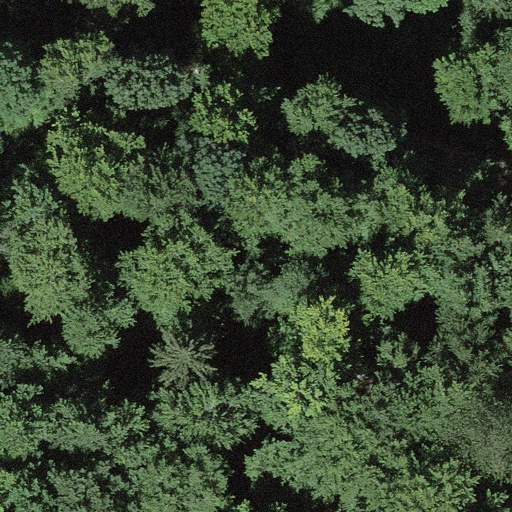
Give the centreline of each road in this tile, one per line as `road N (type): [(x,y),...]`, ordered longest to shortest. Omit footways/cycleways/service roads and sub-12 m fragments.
road 1 (track): [(511,178),(263,92),(0,41)]
road 2 (track): [(0,440),(511,350)]
